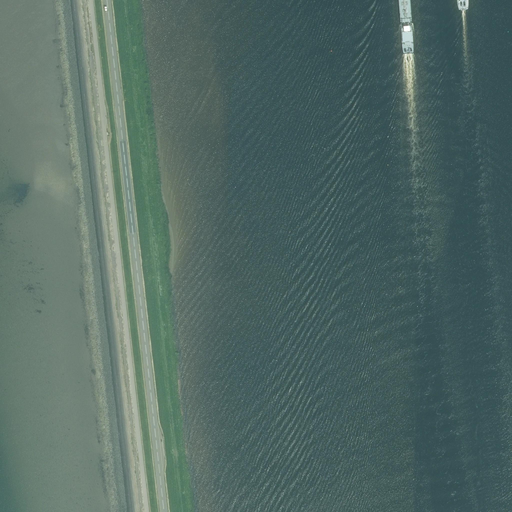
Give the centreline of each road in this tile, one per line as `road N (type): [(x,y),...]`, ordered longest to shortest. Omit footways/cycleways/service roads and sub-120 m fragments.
road 1 (unclassified): [(147,511),(90,0)]
road 2 (trunk): [(163,511),(106,0)]
